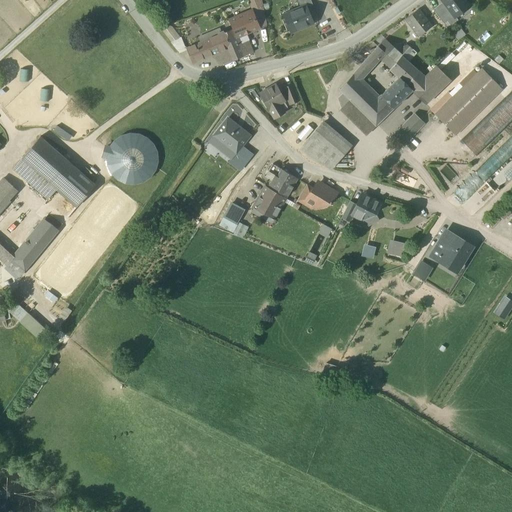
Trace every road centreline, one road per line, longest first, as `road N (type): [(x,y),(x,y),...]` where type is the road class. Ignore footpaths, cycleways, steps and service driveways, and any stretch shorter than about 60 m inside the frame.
road 1 (residential): [(223,82),(304,167),(437,206),(490,237)]
road 2 (residential): [(409,0),(341,46),(223,82)]
road 3 (track): [(183,68),(75,149)]
road 4 (residential): [(223,82),(183,68),(123,0)]
